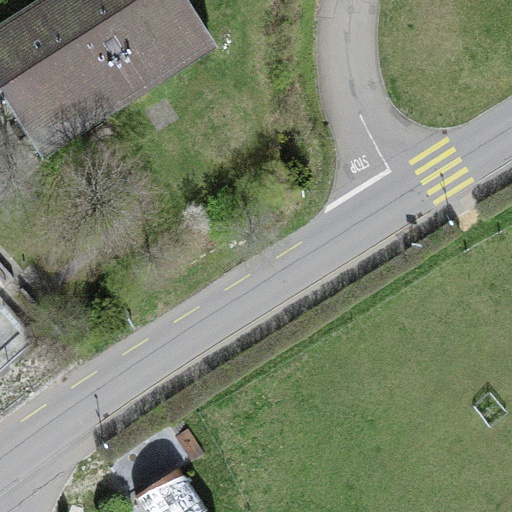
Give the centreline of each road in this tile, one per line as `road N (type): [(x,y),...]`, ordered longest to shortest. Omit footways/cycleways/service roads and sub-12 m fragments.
road 1 (residential): [(403,199),(0,456)]
road 2 (residential): [(403,199),(347,74),(356,0)]
road 3 (residential): [(511,132),(403,199)]
